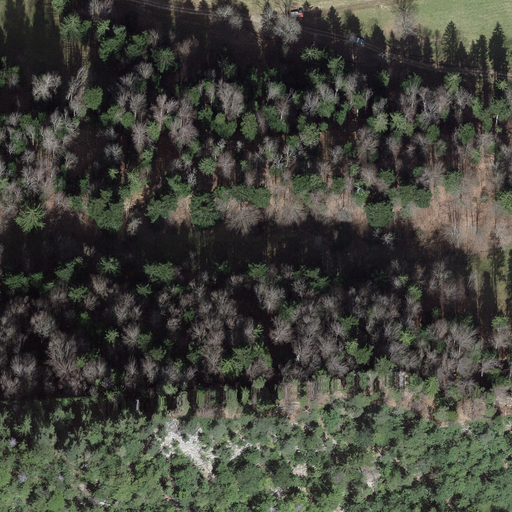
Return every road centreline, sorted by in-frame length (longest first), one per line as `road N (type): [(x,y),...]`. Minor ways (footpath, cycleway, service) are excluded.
road 1 (track): [(511,76),(435,68),(269,18),(145,0)]
road 2 (track): [(392,0),(269,18)]
